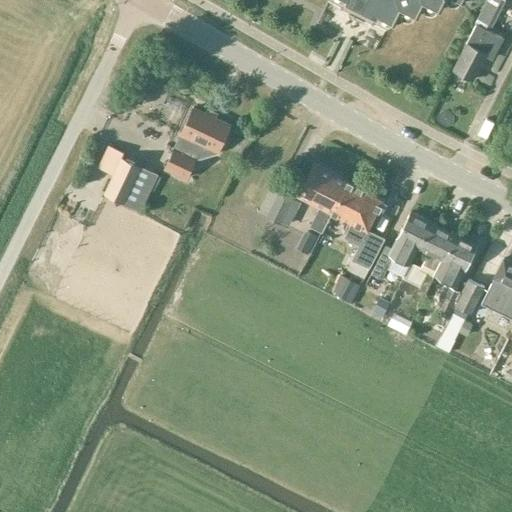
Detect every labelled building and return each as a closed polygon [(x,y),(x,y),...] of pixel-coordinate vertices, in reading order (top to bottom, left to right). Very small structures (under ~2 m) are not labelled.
[(329,0),(342,6),(341,8),(342,9),(342,8),(348,11),(350,16),(361,22),(366,20),(372,23),(372,24),(373,24),(374,22),(386,28),(391,27),(393,22),(394,23),(401,8),(417,16),(424,1),(440,9),(444,0),(456,0),(462,3),(463,0),(329,0)] [(486,0),(475,23),(477,24),(453,69),(473,79),(486,54),(493,57),(503,37),(490,31),(504,0),(486,0)] [(122,88),(116,101),(127,107),(133,94),(122,88)] [(187,179),(196,159),(217,152),(230,125),(194,107),(181,135),(175,146),(164,168),(187,179)] [(121,157),(104,193),(138,210),(149,188),(155,173),(140,166),(121,157)] [(323,229),(333,211),(349,179),(316,161),(299,193),(321,205),(312,224),(323,229)] [(385,197),(349,179),(333,211),(352,221),(344,235),(360,243),(352,258),(369,267),(385,237),(368,229),(385,197)] [(285,222),(298,197),(273,184),(260,209),(285,222)] [(385,245),(370,274),(382,279),(393,257),(409,264),(417,248),(431,220),(411,211),(398,237),(396,236),(391,248),(385,245)] [(409,264),(403,276),(406,278),(420,285),(426,273),(433,276),(434,275),(434,274),(441,260),(455,232),(431,220),(417,248),(428,253),(420,270),(409,264)] [(434,274),(434,275),(456,285),(461,276),(476,243),(455,232),(441,260),(434,274)] [(488,288),(481,304),(511,319),(511,261),(503,257),(488,288)] [(338,277),(330,292),(348,301),(355,286),(338,277)] [(468,278),(462,291),(455,305),(468,312),(472,314),(485,287),(468,278)] [(433,311),(448,318),(450,313),(455,305),(462,291),(447,284),(433,311)] [(380,295),(373,310),(383,315),(390,300),(380,295)] [(441,333),(454,339),(464,320),(468,312),(455,305),(450,313),(448,318),(441,333)] [(412,321),(393,311),(391,315),(388,323),(406,333),(410,325),(412,321)] [(464,320),(457,332),(464,335),(470,323),(464,320)]
